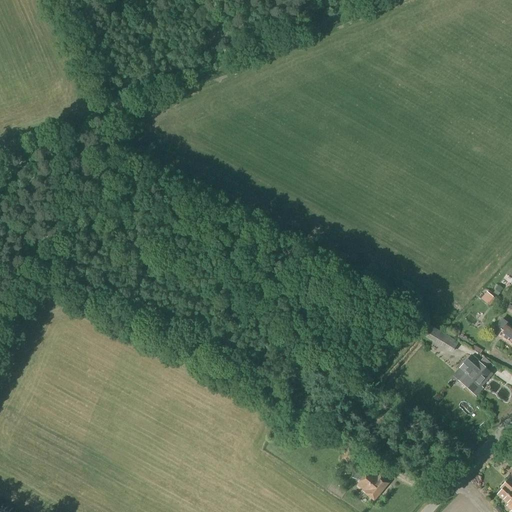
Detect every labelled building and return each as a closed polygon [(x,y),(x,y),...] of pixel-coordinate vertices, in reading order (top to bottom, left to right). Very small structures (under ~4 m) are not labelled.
[(489,307),(496,299),(487,292),(480,299),(489,307)] [(511,347),(511,326),(501,319),(496,326),(503,331),(498,337),(511,347)] [(452,354),(459,343),(430,326),(424,337),(452,354)] [(471,356),(460,368),(468,376),(461,383),(476,397),(484,388),(482,386),(492,375),(489,372),(493,367),(484,358),(479,363),(471,356)] [(305,418),(316,420),(318,411),(306,409),(305,418)] [(356,467),(360,460),(365,450),(347,440),(341,453),(344,454),(342,459),(356,467)] [(380,478),(369,470),(356,486),(364,492),(363,492),(366,495),(366,494),(374,501),(388,484),(380,478)] [(511,480),(510,478),(500,489),(502,490),(497,495),(508,505),(507,506),(511,511),(511,510),(511,480)]
